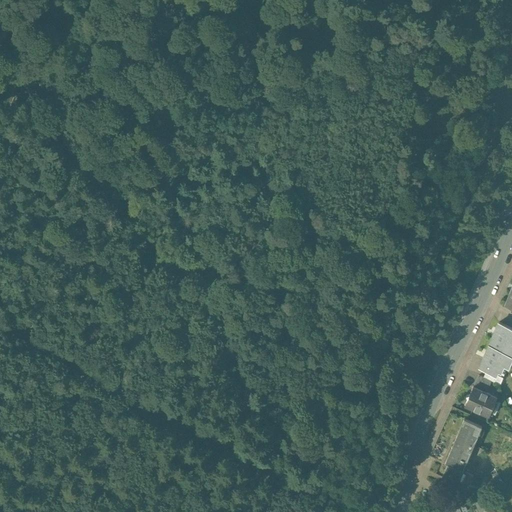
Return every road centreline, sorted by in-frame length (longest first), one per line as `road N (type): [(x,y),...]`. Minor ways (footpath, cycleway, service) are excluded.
road 1 (track): [(25,86),(166,252),(206,264),(244,247),(305,238),(359,246)]
road 2 (secondary): [(405,511),(429,413),(511,227)]
road 3 (track): [(166,252),(209,338),(152,408)]
road 4 (track): [(140,403),(77,428),(0,428)]
